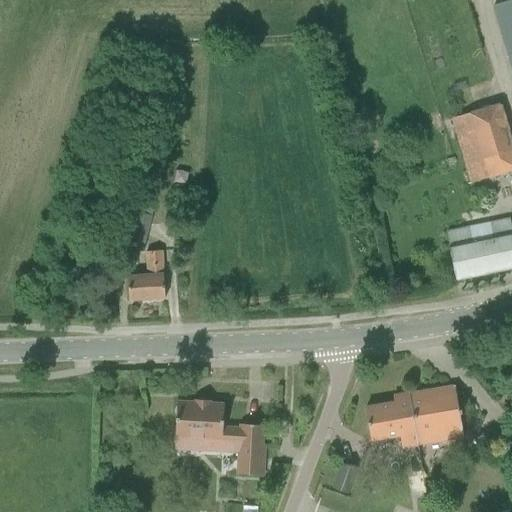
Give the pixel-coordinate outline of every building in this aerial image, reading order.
[(511,0),(493,6),(511,69),(511,0)] [(451,119),(470,183),(511,171),(511,170),(511,151),(498,105),(451,119)] [(131,212),(121,247),(141,252),(150,218),(131,212)] [(448,247),(455,281),(511,269),(511,234),(509,221),(447,233),(449,246),(448,247)] [(147,277),(127,279),(128,301),(164,299),(162,253),(145,254),(147,277)] [(453,387),(409,395),(417,446),(460,439),(453,387)] [(417,446),(409,395),(393,397),(394,404),(365,409),(369,441),(398,437),(400,450),(417,446)] [(174,438),(200,440),(200,451),(221,452),(221,445),(238,446),(237,475),(262,477),(264,446),(261,446),(262,427),(240,426),(239,430),(222,429),(223,405),(209,404),(209,401),(195,400),(195,404),(177,402),(176,408),(174,412),(176,416),(174,438)] [(342,464),(332,489),(347,494),(356,469),(342,464)]
